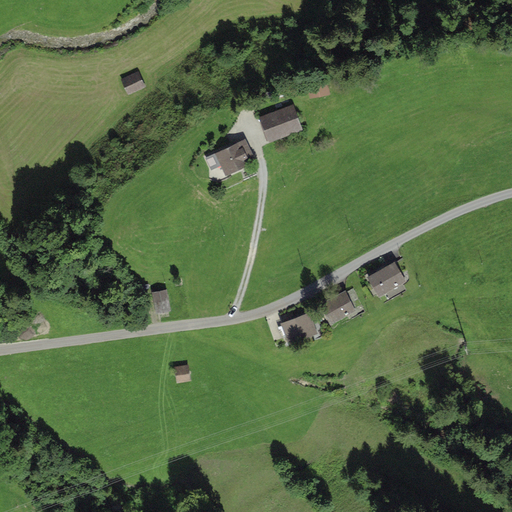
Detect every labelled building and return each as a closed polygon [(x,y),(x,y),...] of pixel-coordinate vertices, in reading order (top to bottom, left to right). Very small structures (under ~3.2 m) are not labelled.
[(139,73),(122,80),(130,96),(146,89),(139,73)] [(326,85),(306,88),(308,99),(328,96),(326,85)] [(292,106),(256,119),(265,142),(301,128),(292,106)] [(241,139),(206,155),(218,180),(253,164),(241,139)] [(397,262),(369,278),(380,298),(408,283),(397,262)] [(347,290),(319,303),(330,326),(357,312),(347,290)] [(157,313),(171,311),(168,291),(153,293),(157,313)] [(311,310),(280,320),(288,343),(318,333),(311,310)] [(189,365),(175,368),(178,384),(192,381),(189,365)]
